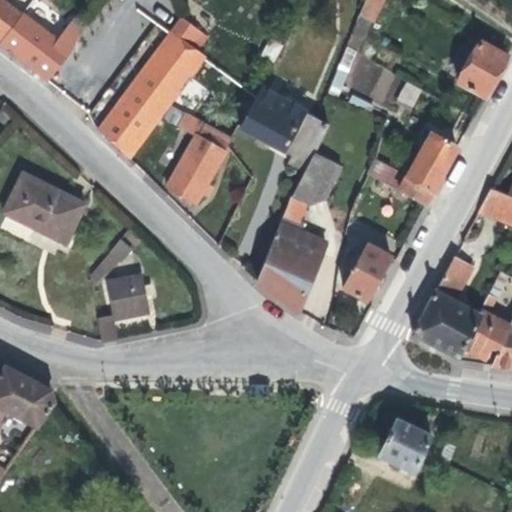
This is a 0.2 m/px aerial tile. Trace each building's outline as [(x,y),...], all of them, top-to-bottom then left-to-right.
[(357,0),(350,17),(367,24),(376,0),(357,0)] [(0,2),(0,49),(41,81),(64,51),(0,2)] [(176,19),(91,130),(120,158),(161,104),(195,58),(189,53),(201,38),(176,19)] [(269,38),(261,55),(274,62),(283,45),(269,38)] [(469,50),(451,80),(478,96),(500,56),(473,41),(473,43),(467,39),(463,46),(469,50)] [(413,108),(421,87),(403,81),(396,102),(413,108)] [(255,90),(235,129),(300,164),(305,155),(319,125),(307,118),(293,111),(278,103),(255,90)] [(281,97),(278,103),(293,111),(295,105),(281,97)] [(335,104),(329,116),(346,125),(352,113),(335,104)] [(197,125),(162,187),(189,202),(195,191),(201,182),(222,147),(225,142),(197,125)] [(424,133),(392,191),(417,205),(449,147),(424,133)] [(300,164),(286,193),(308,202),(317,199),(331,168),(305,155),(300,164)] [(16,174),(0,206),(0,214),(58,243),(77,205),(16,174)] [(201,182),(195,191),(200,195),(206,185),(201,182)] [(482,187),(471,209),(497,219),(506,196),(484,188),(482,187)] [(286,193),(276,217),(291,223),(298,206),(308,202),(286,193)] [(511,198),(506,196),(497,219),(511,224),(511,198)] [(272,225),(250,280),(292,310),(318,243),(272,225)] [(114,238),(93,261),(101,267),(110,257),(113,259),(124,246),(114,238)] [(360,244),(337,286),(360,300),(383,257),(360,244)] [(447,255),(406,333),(450,357),(456,346),(472,314),(471,313),(445,299),(463,265),(447,255)] [(134,275),(97,281),(103,316),(104,319),(141,312),(134,275)] [(472,314),(456,346),(476,357),(485,342),(491,345),(500,324),(480,313),(488,297),(482,293),(471,313),(472,314)] [(491,345),(484,364),(511,368),(511,303),(500,324),(491,345)] [(103,316),(88,318),(92,342),(107,338),(104,319),(103,316)] [(0,367),(0,412),(29,428),(47,402),(41,390),(0,367)] [(0,412),(0,428),(21,440),(29,428),(0,412)] [(392,419),(375,455),(407,472),(425,435),(392,419)] [(0,447),(0,446),(0,463),(3,465),(11,454),(0,447)]
